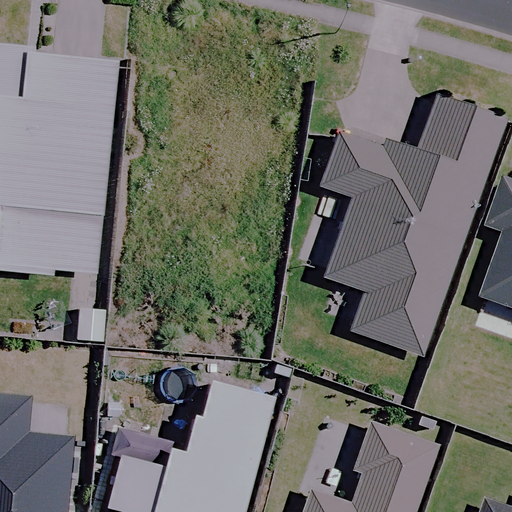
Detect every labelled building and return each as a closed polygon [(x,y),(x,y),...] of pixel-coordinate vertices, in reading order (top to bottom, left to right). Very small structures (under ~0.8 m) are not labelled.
[(0,278),(46,282),(47,274),(86,277),(103,61),(0,52),(0,278)] [(495,122),(426,102),(409,158),(331,135),(314,192),(343,200),(319,282),(357,293),(344,338),(424,361),(495,122)] [(481,230),(504,238),(472,327),(511,340),(511,185),(499,181),(481,230)] [(196,385),(179,451),(162,447),(156,470),(143,467),(111,458),(97,511),(100,511),(235,511),(263,402),(196,385)] [(0,511),(66,511),(74,442),(16,436),(19,400),(0,398),(0,511)] [(405,511),(427,448),(369,429),(353,476),(313,463),(296,511),(405,511)]
